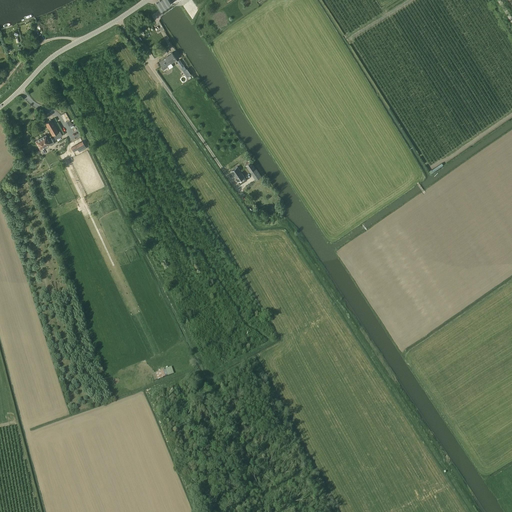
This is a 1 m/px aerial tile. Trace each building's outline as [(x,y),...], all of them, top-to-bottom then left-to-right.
[(168,0),(159,0),(156,3),(160,9),(161,9),(171,3),(168,0)] [(177,59),(172,52),(159,61),(162,66),(161,67),(163,69),(164,70),(167,67),(168,66),(167,65),(177,59)] [(180,59),(177,61),(183,71),(187,69),(185,66),(186,65),(182,59),(180,60),(180,59)] [(69,126),(72,124),(66,112),(62,114),(69,126)] [(60,131),(58,132),(51,120),(46,123),(53,135),(54,134),(56,138),(62,136),(60,131)] [(51,145),(54,143),(50,136),(47,138),(46,135),(35,141),(40,148),(50,143),(51,145)] [(75,153),(87,148),(84,141),(72,146),(75,153)] [(245,165),(250,172),(254,179),(260,175),(251,162),(245,165)] [(231,171),(238,181),(244,177),(237,167),(231,171)] [(174,374),(171,367),(155,373),(155,374),(152,375),(155,381),(157,379),(158,380),(174,374)]
